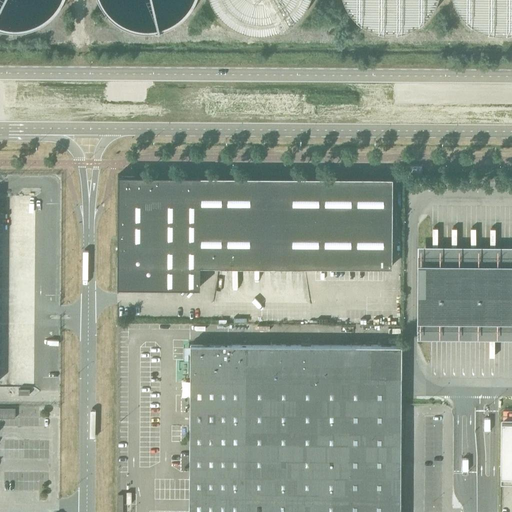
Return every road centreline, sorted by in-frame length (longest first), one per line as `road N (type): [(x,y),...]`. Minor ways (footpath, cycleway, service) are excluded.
road 1 (secondary): [(511,77),(0,73)]
road 2 (secondary): [(124,130),(511,131)]
road 3 (unclassified): [(86,511),(89,224)]
road 4 (unknown): [(166,339),(384,337)]
road 5 (unknown): [(449,473),(448,416),(422,416),(420,511)]
